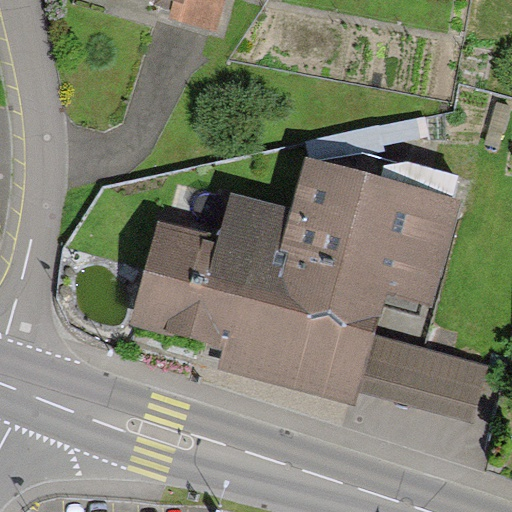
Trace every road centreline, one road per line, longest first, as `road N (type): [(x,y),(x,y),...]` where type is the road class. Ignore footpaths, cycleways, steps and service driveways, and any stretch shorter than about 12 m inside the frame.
road 1 (tertiary): [(421,511),(6,383)]
road 2 (residential): [(6,383),(46,160),(17,0)]
